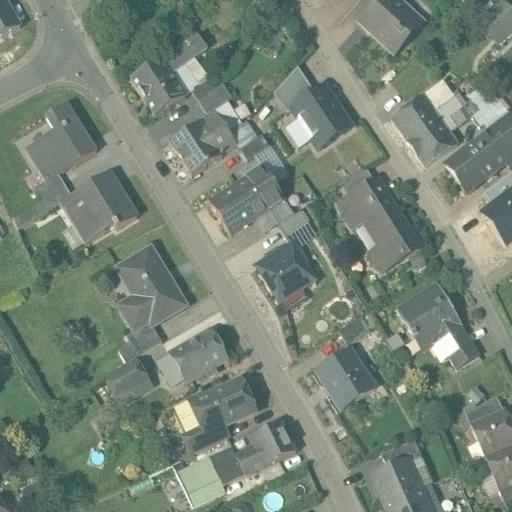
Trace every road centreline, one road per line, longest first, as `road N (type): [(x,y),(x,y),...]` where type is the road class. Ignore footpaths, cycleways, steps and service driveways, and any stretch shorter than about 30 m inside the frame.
road 1 (tertiary): [(351,511),(292,398),(78,55)]
road 2 (residential): [(303,0),(440,207),(511,340)]
